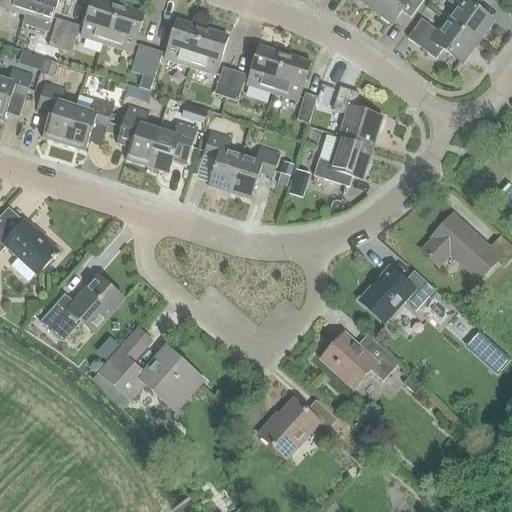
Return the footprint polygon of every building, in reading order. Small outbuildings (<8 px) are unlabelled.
[(0,8),(25,17),(30,0),(2,0),(0,7),(0,8)] [(58,0),(30,0),(25,17),(22,26),(48,34),(51,25),(58,0)] [(107,46),(119,7),(95,0),(92,0),(81,38),(107,46)] [(359,0),(371,9),(377,0),(359,0)] [(393,25),(401,13),(410,20),(424,0),(377,0),(371,9),(393,25)] [(477,43),(492,21),(474,8),(479,0),(449,0),(447,3),(457,10),(448,22),(477,43)] [(132,55),(145,15),(119,7),(107,46),(132,55)] [(440,34),(430,27),(420,19),(406,38),(416,46),(436,61),(443,51),(461,64),(477,43),(448,22),(440,34)] [(60,50),(68,24),(57,20),(48,47),(60,50)] [(190,69),(202,30),(176,21),(164,61),(190,69)] [(72,54),(80,27),(68,24),(60,50),(72,54)] [(216,77),(228,38),(202,30),(190,69),(216,77)] [(45,60),(48,61),(51,62),(56,64),(60,50),(48,47),(37,43),(33,57),(34,57),(45,60)] [(142,77),(151,50),(139,46),(131,73),(140,76),(142,77)] [(272,95),(285,56),(259,48),(247,87),(272,95)] [(154,80),(162,54),(151,50),(142,77),(140,76),(136,89),(139,90),(148,93),(153,80),(154,80)] [(298,103),(311,64),(285,56),(272,95),(298,103)] [(33,57),(29,68),(41,72),(45,60),(34,57),(33,57)] [(52,79),(57,64),(56,64),(51,62),(45,60),(40,75),(52,79)] [(226,99),(234,72),(222,69),(214,95),(226,99)] [(25,100),(33,76),(12,70),(8,83),(0,80),(0,122),(3,123),(12,96),(25,100)] [(237,103),(246,76),(234,72),(226,99),(237,103)] [(63,147),(75,109),(61,104),(65,91),(45,84),(37,108),(50,112),(42,140),(63,147)] [(128,87),(125,96),(136,100),(139,90),(136,89),(128,87)] [(373,150),(382,119),(354,110),(359,95),(340,89),(333,111),(346,116),(338,140),(373,150)] [(317,99),(305,95),(297,121),(308,125),(317,99)] [(107,130),(114,107),(93,100),(89,113),(75,109),(63,147),(85,153),(93,126),(107,130)] [(125,162),(147,169),(159,131),(145,127),(149,114),(128,107),(116,146),(129,150),(125,162)] [(196,108),(192,120),(204,124),(207,112),(196,108)] [(159,131),(147,169),(168,176),(172,164),(185,168),(197,129),(177,122),(173,136),(159,131)] [(229,195),(241,157),(227,153),(231,140),(211,133),(203,156),(217,161),(208,188),(229,195)] [(363,181),(373,150),(338,140),(330,164),(319,160),(313,177),(349,189),(352,178),(363,181)] [(273,178),(280,155),(259,148),(255,162),(241,157),(229,195),(251,202),(259,174),(273,178)] [(293,165),(283,162),(280,174),(289,177),(293,165)] [(296,171),(288,195),(303,200),(310,175),(296,171)] [(511,188),(508,185),(498,197),(511,209),(511,188)] [(504,269),(511,260),(511,249),(500,238),(489,250),(453,217),(432,239),(433,240),(422,252),(436,265),(447,253),(479,282),(497,262),(504,269)] [(38,276),(58,254),(25,223),(14,235),(0,222),(0,254),(6,247),(38,276)] [(403,302),(415,313),(434,292),(414,273),(403,285),(389,272),(362,302),(385,322),(403,302)] [(93,335),(123,300),(97,278),(74,305),(64,296),(40,324),(63,344),(80,324),(93,335)] [(138,380),(143,375),(132,365),(152,343),(137,331),(91,383),(122,410),(129,401),(131,403),(145,386),(138,380)] [(383,383),(399,365),(372,341),(362,352),(344,336),(321,361),(353,390),(370,372),(383,383)] [(511,361),(494,346),(483,358),(500,374),(511,361)] [(176,413),(203,382),(166,349),(143,375),(138,380),(145,386),(176,413)] [(421,386),(409,376),(401,385),(413,395),(421,386)] [(337,421),(315,402),(306,413),(294,402),(273,425),(271,423),(259,436),(286,460),(312,431),(321,439),(337,421)]
